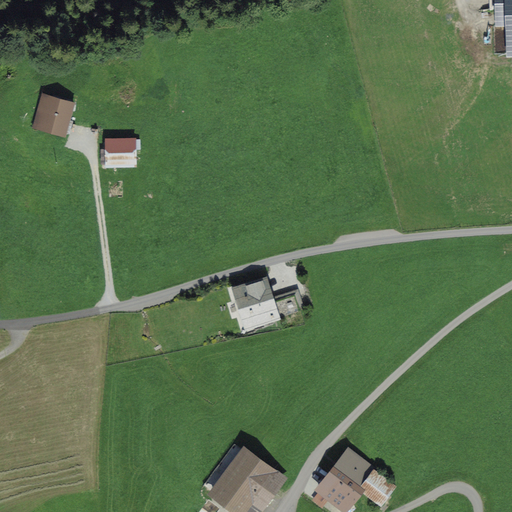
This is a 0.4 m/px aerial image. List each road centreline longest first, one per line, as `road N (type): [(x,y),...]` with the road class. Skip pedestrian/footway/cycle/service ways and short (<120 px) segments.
road 1 (unclassified): [(511,231),(360,243),(99,310),(0,325)]
road 2 (unclassified): [(511,285),(447,329),(338,432),(282,511)]
